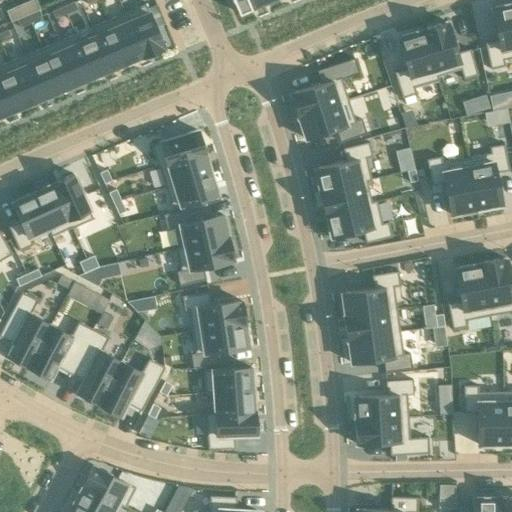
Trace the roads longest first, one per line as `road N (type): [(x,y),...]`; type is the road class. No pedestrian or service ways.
road 1 (residential): [(216,92),(258,246),(286,469)]
road 2 (residential): [(0,175),(216,92)]
road 3 (residential): [(71,436),(103,452),(177,467),(286,469)]
road 4 (residential): [(314,275),(291,168),(255,72)]
road 5 (residential): [(511,231),(314,275)]
road 6 (residential): [(332,469),(314,275)]
road 7 (residential): [(255,72),(433,0)]
road 8 (residential): [(332,469),(511,465)]
